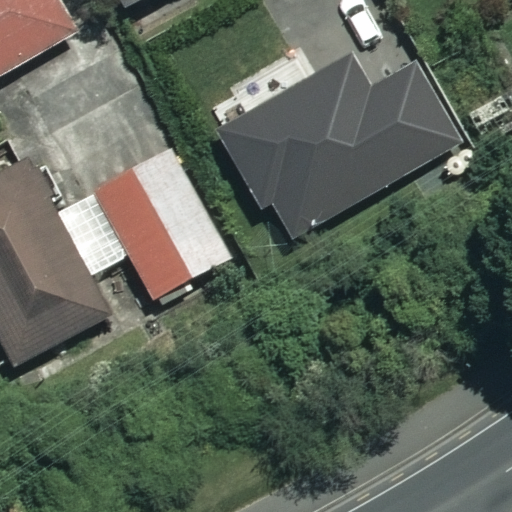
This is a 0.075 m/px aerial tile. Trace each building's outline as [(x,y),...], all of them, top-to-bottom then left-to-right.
[(0,0),(0,80),(79,37),(58,0),(0,0)] [(122,0),(130,12),(151,0),(122,0)] [(436,108),(402,131),(435,178),(469,154),(436,108)] [(231,265),(177,157),(102,195),(156,303),(231,265)] [(112,320),(32,167),(0,183),(0,338),(16,370),(112,320)]
